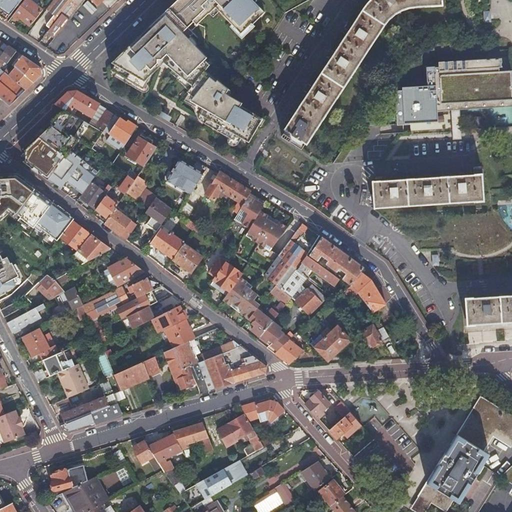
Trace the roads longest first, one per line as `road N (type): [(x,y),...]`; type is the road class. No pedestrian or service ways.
road 1 (residential): [(283,381),(278,367),(0,154)]
road 2 (residential): [(68,74),(351,249)]
road 3 (residential): [(59,450),(283,381)]
road 4 (residential): [(384,511),(289,404),(283,381)]
road 5 (residential): [(283,381),(443,368)]
road 6 (residential): [(351,249),(375,267),(443,368)]
road 7 (residential): [(0,334),(59,450)]
road 8 (residential): [(468,159),(382,166),(351,183)]
